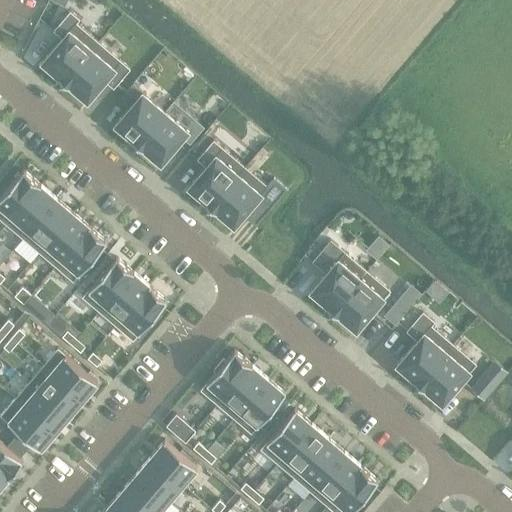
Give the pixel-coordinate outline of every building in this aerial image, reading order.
[(62,37),(41,62),(59,77),(58,77),(64,82),(99,41),(77,23),(80,19),(70,11),(54,30),(62,37)] [(99,41),(64,82),(69,87),(70,86),(88,101),(105,80),(114,88),(130,68),(122,61),(99,41)] [(133,83),(126,91),(136,100),(143,92),(133,83)] [(136,100),(115,124),(132,139),(131,140),(137,145),(166,111),(143,92),(136,100)] [(166,111),(137,145),(143,150),(143,149),(161,164),(183,138),(184,137),(190,142),(203,127),(174,102),(166,111)] [(206,166),(188,187),(205,202),(210,207),(245,167),(222,147),(214,139),(197,159),(206,166)] [(245,167),(211,207),(216,212),(217,211),(234,226),(247,212),(257,221),(285,188),(274,178),(267,185),(245,167)] [(0,218),(7,224),(41,184),(23,169),(0,196),(0,218)] [(41,184),(7,224),(23,238),(58,198),(41,184)] [(58,198),(23,238),(40,252),(74,212),(58,198)] [(74,212),(40,252),(57,266),(90,226),(74,212)] [(90,226),(57,266),(73,280),(107,240),(90,226)] [(326,272),(310,291),(328,306),(327,306),(333,311),(367,271),(344,251),(331,239),(313,260),(326,272)] [(116,256),(82,296),(100,311),(134,271),(116,256)] [(134,271),(100,311),(116,325),(150,285),(134,271)] [(356,330),(390,290),(367,271),(333,311),(338,316),(339,315),(356,330)] [(150,285),(116,325),(133,340),(149,321),(150,323),(160,312),(158,310),(167,300),(150,285)] [(23,287),(15,295),(24,303),(32,294),(23,287)] [(32,294),(24,303),(42,319),(50,310),(32,294)] [(396,303),(386,315),(395,324),(406,312),(396,303)] [(419,385),(454,344),(431,325),(435,321),(423,311),(406,331),(417,340),(396,364),(414,379),(413,380),(419,385)] [(8,319),(1,328),(7,333),(14,324),(8,319)] [(19,328),(12,337),(17,342),(25,333),(19,328)] [(67,330),(62,336),(71,344),(77,338),(67,330)] [(12,337),(4,347),(10,352),(17,342),(12,337)] [(77,338),(71,344),(81,352),(86,346),(77,338)] [(442,404),(477,363),(454,344),(419,385),(425,390),(425,389),(442,404)] [(58,347),(43,364),(84,399),(98,382),(58,347)] [(218,404),(252,364),(235,349),(226,360),(224,358),(214,369),(216,371),(200,389),(218,404)] [(93,352),(88,358),(97,365),(102,360),(93,352)] [(43,364),(29,381),(69,415),(84,399),(43,364)] [(234,418),(268,378),(252,364),(218,404),(234,418)] [(484,373),(472,387),(484,398),(496,383),(484,373)] [(286,392),(268,378),(234,418),(252,433),(286,392)] [(29,381),(15,397),(55,432),(69,415),(29,381)] [(15,397),(0,415),(19,431),(32,442),(41,449),(55,432),(15,397)] [(278,463),(312,423),(295,408),(261,448),(278,463)] [(196,430),(176,413),(166,425),(186,441),(196,430)] [(294,477),(328,437),(312,423),(278,463),(294,477)] [(19,431),(13,438),(26,449),(32,442),(19,431)] [(311,491),(345,451),(328,437),(294,477),(311,491)] [(13,438),(7,446),(20,457),(26,449),(13,438)] [(0,439),(0,469),(9,477),(23,460),(20,457),(7,446),(0,439)] [(198,467),(165,439),(150,456),(183,484),(198,467)] [(193,447),(202,455),(207,449),(198,441),(193,447)] [(202,455),(211,463),(217,457),(207,449),(202,455)] [(326,504),(360,464),(345,451),(311,491),(326,504)] [(183,484),(150,456),(136,472),(169,500),(183,484)] [(335,511),(350,511),(379,480),(360,464),(326,504),(335,511)] [(0,469),(0,487),(9,477),(0,469)] [(158,511),(169,500),(136,472),(122,489),(149,511),(158,511)] [(241,488),(250,496),(255,490),(246,482),(241,488)] [(149,511),(122,489),(108,505),(115,511),(149,511)] [(250,496),(259,503),(264,497),(255,490),(250,496)] [(220,499),(212,508),(215,511),(219,511),(226,505),(220,499)]
